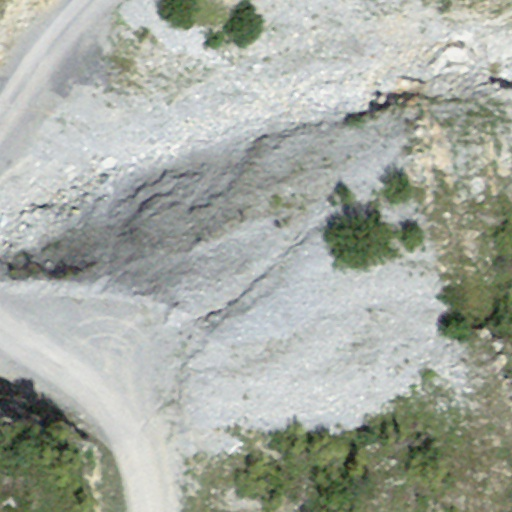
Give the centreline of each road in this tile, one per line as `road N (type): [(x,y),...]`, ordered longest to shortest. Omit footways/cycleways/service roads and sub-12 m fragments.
road 1 (track): [(137,511),(124,453),(91,406),(0,338)]
road 2 (track): [(0,112),(36,57),(90,0)]
